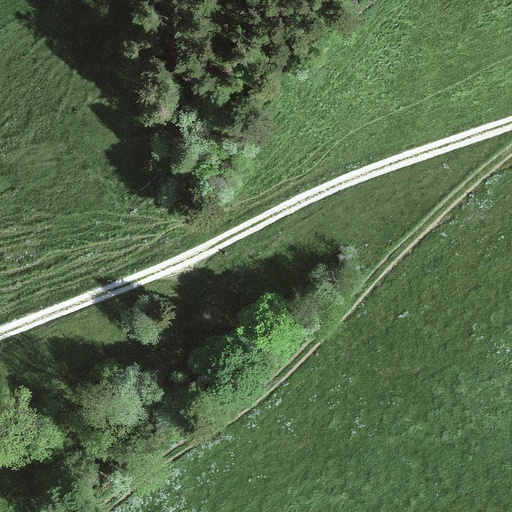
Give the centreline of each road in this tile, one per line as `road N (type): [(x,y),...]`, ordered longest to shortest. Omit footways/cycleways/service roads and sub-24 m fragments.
road 1 (track): [(511,127),(348,181),(0,342)]
road 2 (track): [(511,147),(357,288),(169,437)]
